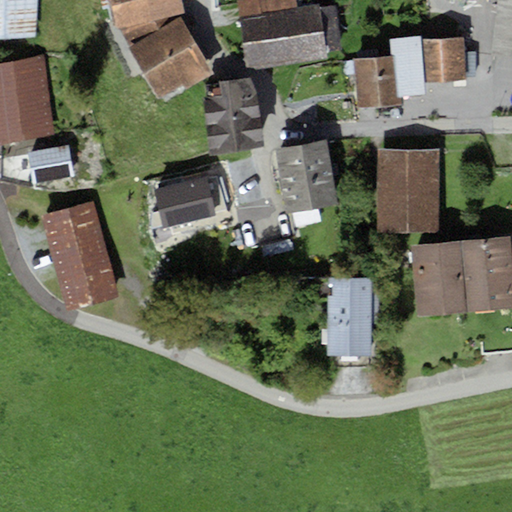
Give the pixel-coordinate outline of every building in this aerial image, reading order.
[(0,0),(0,39),(37,39),(37,0),(0,0)] [(181,0),(110,0),(118,29),(120,28),(179,14),(184,13),(181,0)] [(295,0),(242,0),(239,1),(248,68),(327,58),(326,52),(341,50),(335,5),(320,7),(320,5),(297,8),(295,0)] [(511,0),(498,0),(491,56),(511,58),(511,0)] [(179,14),(120,28),(131,48),(180,18),(179,14)] [(131,48),(129,49),(159,100),(184,85),(186,90),(213,73),(180,18),(131,48)] [(426,84),(422,41),(422,36),(391,39),(392,56),(395,99),(427,96),(426,84)] [(462,39),(422,41),(426,84),(466,82),(466,79),(477,78),(476,53),(463,54),(462,39)] [(43,54),(0,64),(0,145),(56,136),(43,54)] [(392,56),(353,59),(357,107),(396,104),(395,99),(392,56)] [(253,78),(220,84),(222,97),(202,100),(210,153),(264,144),(253,78)] [(327,140),(275,150),(288,215),(340,205),(327,140)] [(70,146),(27,153),(28,156),(33,184),(75,177),(70,146)] [(440,150),(377,150),(376,233),(439,234),(440,150)] [(33,184),(28,156),(2,159),(0,181),(33,189),(33,184)] [(254,163),(165,190),(179,235),(268,208),(254,163)] [(92,201),(41,216),(68,309),(119,294),(92,201)] [(511,245),(511,237),(412,246),(418,316),(511,308),(511,245)] [(371,277),(327,277),(328,355),(330,355),(330,367),(367,366),(367,355),(371,355),(371,321),(378,321),(378,287),(371,287),(371,277)]
